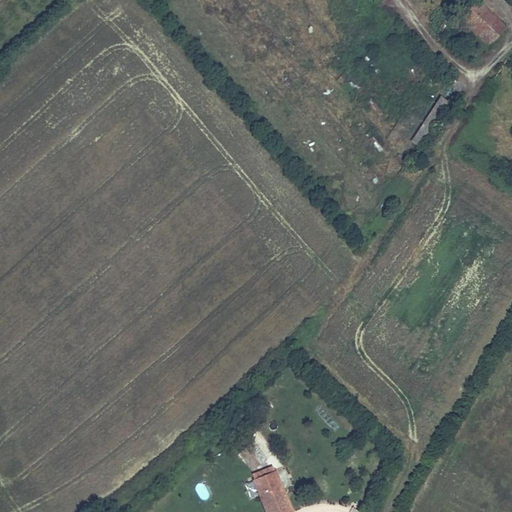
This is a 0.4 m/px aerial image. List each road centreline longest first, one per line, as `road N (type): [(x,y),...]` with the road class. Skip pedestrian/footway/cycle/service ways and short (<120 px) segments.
road 1 (track): [(389,511),(410,464),(410,417),(354,360),(353,340),(449,198),(442,155),(485,64)]
road 2 (track): [(397,0),(444,57),(468,67),(511,46)]
